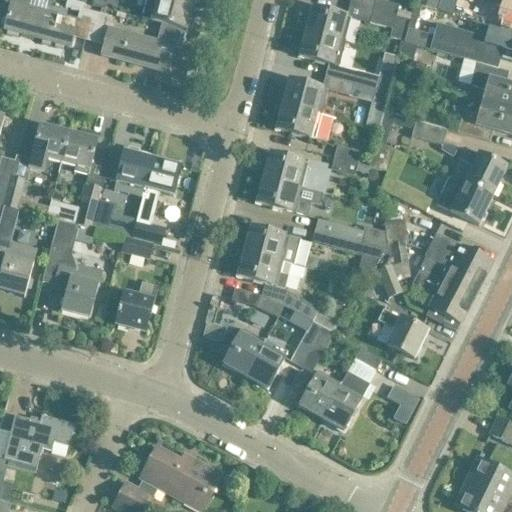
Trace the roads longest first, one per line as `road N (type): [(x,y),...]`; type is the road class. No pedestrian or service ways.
road 1 (residential): [(163,401),(228,147)]
road 2 (tertiary): [(395,510),(511,281)]
road 3 (residential): [(395,510),(163,401)]
road 4 (residential): [(228,147),(0,74)]
road 5 (residential): [(228,147),(266,0)]
road 6 (residential): [(132,395),(0,355)]
road 7 (residential): [(132,395),(95,511)]
